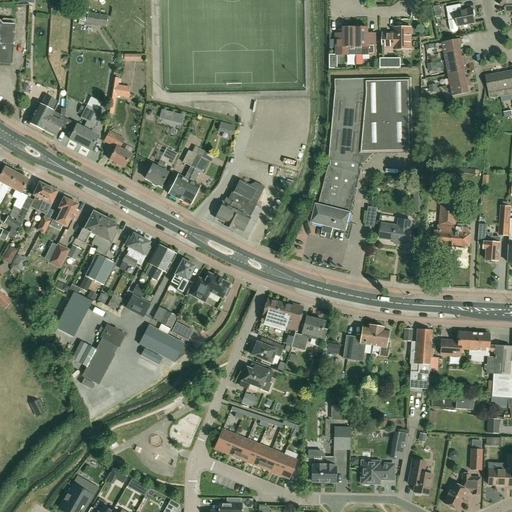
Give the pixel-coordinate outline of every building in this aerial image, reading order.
[(511,0),(499,0),(500,0),(501,2),(501,5),(505,5),(505,11),(511,11),(511,0)] [(458,30),(458,26),(475,23),(473,9),(461,11),(460,5),(461,5),(461,4),(446,7),(451,31),(453,32),(457,32),(458,30)] [(108,16),(88,13),(86,24),(106,27),(108,16)] [(0,63),(11,64),(14,24),(14,18),(2,18),(0,18),(0,63)] [(24,37),(24,44),(30,44),(29,23),(19,24),(19,37),(24,37)] [(349,55),(356,55),(356,47),(356,28),(344,28),(344,34),(336,34),(336,55),(349,55)] [(356,47),(356,55),(362,55),(376,55),(376,34),(368,34),(368,28),(356,28),(356,47)] [(383,34),(383,48),(395,48),(395,50),(411,50),(411,28),(395,28),(395,34),(383,34)] [(442,43),(444,53),(461,50),(460,44),(463,43),(462,39),(442,43)] [(462,57),(461,50),(444,53),(446,64),(466,60),(465,56),(462,57)] [(446,64),(449,75),(465,71),(464,65),(467,65),(466,60),(446,64)] [(466,78),(465,71),(449,75),(451,85),(470,82),(469,77),(466,78)] [(507,72),(496,74),(501,97),(511,95),(507,72)] [(501,97),(496,74),(485,76),(490,99),(501,97)] [(113,114),(116,96),(128,98),(130,87),(118,85),(119,78),(113,78),(108,113),(113,114)] [(335,91),(329,161),(330,161),(330,166),(329,166),(319,204),(316,204),(311,223),(323,226),(322,230),(332,232),(333,228),(346,232),(351,213),(350,212),(360,174),(359,173),(360,164),(361,164),(361,163),(363,163),(372,154),(413,153),(411,78),(335,80),(335,91)] [(470,82),(451,85),(453,96),(469,93),(468,86),(471,86),(470,82)] [(28,123),(44,131),(54,111),(52,110),(56,101),(46,96),(42,102),(44,103),(43,106),(38,103),(28,122),(28,123)] [(98,136),(89,132),(99,111),(82,102),(74,116),(86,122),(83,128),(77,125),(69,140),(91,150),(98,136)] [(60,115),(54,111),(44,131),(44,130),(55,136),(61,123),(63,124),(63,125),(62,128),(67,130),(71,122),(64,118),(65,109),(61,109),(60,115)] [(183,116),(162,111),(160,118),(181,124),(183,116)] [(109,160),(124,168),(131,154),(119,149),(124,139),(116,135),(111,145),(116,147),(109,160)] [(166,148),(156,167),(152,165),(145,178),(161,187),(168,173),(178,154),(166,148)] [(179,200),(189,180),(201,157),(188,151),(182,163),(190,167),(184,178),(178,175),(168,194),(179,200)] [(208,160),(201,157),(189,180),(179,200),(190,205),(200,186),(193,183),(199,171),(201,173),(208,160)] [(0,176),(0,181),(3,183),(0,188),(0,204),(10,187),(9,187),(16,174),(5,167),(0,176)] [(20,210),(27,196),(21,193),(28,180),(16,174),(9,187),(10,187),(15,190),(12,197),(17,199),(13,206),(14,206),(9,216),(16,219),(21,210),(20,210)] [(219,209),(219,211),(215,218),(224,223),(223,225),(234,230),(235,228),(243,232),(250,218),(250,217),(265,188),(256,183),(250,186),(240,180),(233,193),(231,193),(228,199),(226,198),(223,203),(222,204),(220,205),(219,209)] [(43,199),(48,188),(39,183),(33,196),(35,197),(30,207),(35,210),(38,205),(41,206),(43,201),(44,200),(43,199)] [(57,192),(48,188),(43,199),(44,200),(43,201),(41,206),(38,205),(35,210),(46,215),(51,205),(57,192)] [(414,192),(414,214),(424,213),(424,191),(414,192)] [(77,205),(64,198),(59,208),(61,209),(58,216),(61,218),(59,222),(66,226),(70,219),(73,220),(77,212),(74,211),(77,205)] [(436,231),(435,231),(434,244),(470,247),(471,234),(470,234),(468,234),(469,228),(457,227),(459,199),(442,198),(440,226),(439,226),(438,232),(436,231)] [(509,236),(511,207),(500,206),(498,235),(509,236)] [(368,216),(376,217),(378,208),(369,207),(368,216)] [(21,210),(16,219),(16,220),(22,223),(28,211),(22,208),(21,210)] [(92,244),(105,219),(93,213),(87,225),(85,224),(77,240),(84,244),(90,232),(96,235),(92,244)] [(9,217),(5,224),(18,231),(22,225),(9,217)] [(50,221),(43,218),(37,230),(44,233),(50,221)] [(115,224),(105,219),(92,244),(99,247),(93,259),(85,276),(79,288),(86,293),(93,280),(103,286),(114,264),(103,258),(110,245),(109,244),(116,230),(117,229),(115,224)] [(397,241),(409,243),(411,229),(410,229),(411,222),(400,220),(399,227),(382,224),(381,232),(377,232),(375,245),(396,248),(397,241)] [(9,233),(0,228),(0,225),(1,224),(0,223),(0,237),(5,240),(9,233)] [(500,238),(493,237),(493,233),(485,233),(484,249),(487,249),(486,260),(492,261),(493,263),(496,263),(498,261),(499,261),(500,243),(500,238)] [(128,264),(141,239),(140,238),(140,236),(137,234),(135,235),(133,234),(131,239),(129,238),(125,245),(129,247),(127,250),(129,251),(127,256),(125,255),(122,261),(123,261),(122,264),(124,265),(126,263),(128,264)] [(143,239),(141,239),(128,264),(134,267),(137,261),(136,261),(138,256),(140,257),(141,254),(145,256),(149,248),(147,247),(149,243),(148,242),(147,240),(145,239),(143,239)] [(44,259),(49,262),(49,263),(59,268),(68,250),(57,245),(57,246),(52,243),(44,259)] [(72,245),(66,257),(75,261),(81,250),(72,245)] [(151,279),(166,250),(163,248),(164,248),(159,245),(159,246),(157,245),(148,263),(151,265),(145,275),(151,279)] [(17,251),(10,247),(2,260),(10,264),(17,251)] [(169,252),(166,250),(151,279),(156,281),(162,270),(166,273),(175,255),(174,254),(174,253),(170,251),(169,252)] [(26,259),(18,255),(9,271),(15,280),(26,259)] [(175,275),(172,281),(179,285),(176,290),(182,293),(189,281),(187,280),(194,266),(193,265),(193,264),(189,262),(188,263),(183,260),(175,275)] [(190,295),(197,298),(205,302),(210,292),(222,299),(224,296),(226,297),(231,288),(228,287),(230,284),(222,280),(216,277),(208,273),(203,283),(198,280),(190,295)] [(132,293),(141,298),(145,290),(136,285),(132,293)] [(0,291),(0,304),(5,309),(12,302),(0,291)] [(73,337),(92,301),(74,292),(55,328),(73,337)] [(150,304),(132,294),(125,308),(143,318),(150,304)] [(121,299),(113,295),(107,307),(115,312),(121,299)] [(291,346),(295,334),(302,310),(267,300),(257,335),(291,346)] [(162,315),(156,312),(152,318),(171,328),(177,317),(165,310),(162,315)] [(295,334),(291,346),(291,347),(298,349),(304,351),(305,346),(308,337),(319,341),(319,340),(325,341),(328,330),(322,329),(324,322),(306,317),(302,332),(301,335),(295,334)] [(171,332),(183,339),(188,329),(176,322),(171,332)] [(107,342),(118,348),(125,334),(118,331),(119,329),(114,327),(114,328),(107,324),(100,338),(101,339),(107,342)] [(365,344),(373,345),(376,326),(374,326),(373,324),(370,324),(369,325),(367,325),(367,327),(362,326),(361,338),(355,337),(354,347),(345,346),(343,359),(362,361),(365,344)] [(176,361),(192,349),(184,344),(149,325),(139,344),(174,363),(175,361),(176,361)] [(377,327),(376,326),(373,345),(380,347),(379,356),(387,357),(389,342),(387,342),(388,330),(384,329),(384,328),(383,327),(382,326),(378,325),(377,327)] [(405,329),(404,341),(411,342),(411,341),(412,329),(405,329)] [(428,389),(429,365),(430,357),(432,357),(433,349),(430,349),(432,331),(417,330),(416,330),(417,330),(416,344),(411,343),(412,341),(411,341),(411,342),(410,364),(411,364),(410,372),(409,388),(428,389)] [(460,349),(469,350),(470,333),(458,333),(458,342),(441,340),(440,355),(460,356),(460,349)] [(470,333),(469,350),(469,354),(488,356),(489,346),(490,335),(470,333)] [(104,348),(107,342),(101,339),(82,376),(98,385),(114,354),(105,349),(104,348)] [(252,347),(250,354),(252,354),(251,355),(271,363),(274,355),(280,357),(284,347),(270,341),(268,347),(257,342),(255,348),(252,347)] [(119,357),(124,360),(130,348),(125,345),(119,357)] [(493,374),(493,381),(488,381),(487,396),(511,398),(511,361),(510,362),(511,346),(495,345),(495,346),(494,346),(494,348),(494,357),(487,357),(486,374),(493,374)] [(143,357),(152,362),(155,356),(146,351),(143,357)] [(290,354),(288,361),(296,363),(298,356),(290,354)] [(136,361),(128,364),(126,361),(120,364),(122,367),(126,365),(130,373),(139,368),(147,385),(155,382),(146,364),(139,367),(136,361)] [(326,376),(336,378),(339,364),(327,361),(326,366),(330,367),(329,371),(327,370),(326,376)] [(258,372),(246,368),(239,386),(247,389),(249,384),(261,388),(260,390),(268,393),(272,384),(270,383),(274,372),(260,367),(258,372)] [(138,372),(128,378),(134,389),(145,384),(138,372)] [(95,384),(84,378),(81,384),(92,389),(95,384)] [(241,403),(252,407),(256,397),(245,393),(241,403)] [(456,396),(455,408),(472,410),(474,398),(456,396)] [(507,407),(507,398),(491,396),(491,402),(495,402),(495,406),(507,407)] [(44,413),(38,400),(29,404),(35,417),(44,413)] [(242,417),(243,415),(244,411),(232,407),(231,411),(236,412),(235,414),(234,417),(241,420),(242,417)] [(257,416),(244,411),(243,415),(256,419),(257,416)] [(499,419),(487,419),(487,433),(498,434),(499,419)] [(215,449),(227,454),(235,435),(222,430),(215,449)] [(398,433),(393,458),(402,460),(407,435),(398,433)] [(247,440),(235,435),(227,454),(239,459),(247,440)] [(349,450),(350,438),(334,437),(333,450),(349,450)] [(239,459),(252,464),(259,445),(247,440),(239,459)] [(271,450),(259,445),(252,464),(264,469),(271,450)] [(483,449),(471,448),(470,470),(482,470),(483,449)] [(264,469),(276,474),(284,455),(271,450),(264,469)] [(335,458),(325,457),(325,455),(321,451),(308,450),(308,459),(313,459),(313,467),(311,467),(311,471),(307,475),(311,478),(311,483),(336,483),(336,467),(334,467),(335,458)] [(296,461),(284,455),(276,474),(289,479),(296,461)] [(511,455),(507,455),(507,464),(489,463),(488,469),(488,485),(501,485),(501,487),(511,488),(511,479),(511,455)] [(425,462),(413,460),(408,484),(415,486),(414,492),(415,493),(416,494),(420,495),(421,494),(427,495),(428,488),(430,487),(433,475),(423,473),(425,462)] [(369,484),(374,484),(380,484),(380,480),(393,480),(394,465),(380,464),(380,462),(362,462),(361,484),(363,484),(364,485),(368,485),(369,484)] [(480,478),(470,478),(471,474),(462,473),(462,481),(459,487),(452,483),(447,493),(448,494),(444,503),(450,507),(450,508),(454,510),(455,509),(457,510),(464,497),(465,497),(468,491),(473,491),(472,495),(479,495),(480,478)] [(110,476),(107,481),(112,484),(115,479),(110,476)] [(81,511),(82,511),(88,502),(86,501),(89,496),(93,498),(99,488),(90,483),(85,492),(73,486),(68,496),(66,495),(59,508),(66,511),(72,511),(73,510),(77,511),(79,510),(81,511)] [(111,511),(104,508),(107,503),(98,498),(91,511),(93,511),(111,511)] [(179,505),(170,500),(167,505),(176,510),(179,505)]
